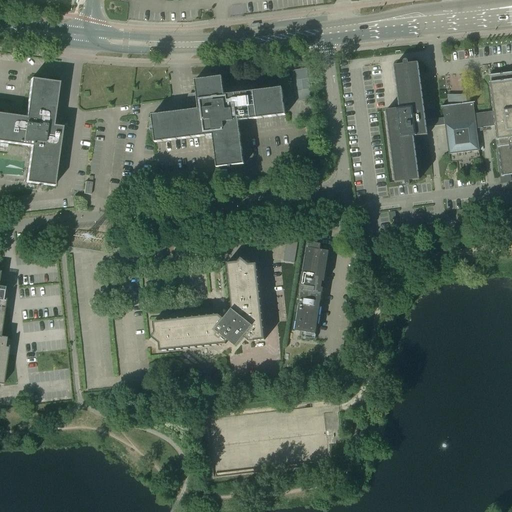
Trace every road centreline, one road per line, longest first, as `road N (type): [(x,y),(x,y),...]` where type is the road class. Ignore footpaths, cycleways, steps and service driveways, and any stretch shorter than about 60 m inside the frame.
road 1 (unclassified): [(322,29),(342,170),(335,188),(0,228)]
road 2 (tertiary): [(87,40),(200,44),(322,29)]
road 3 (tertiary): [(322,29),(485,9)]
road 4 (unknown): [(181,246),(236,247),(256,257),(267,279),(273,335)]
